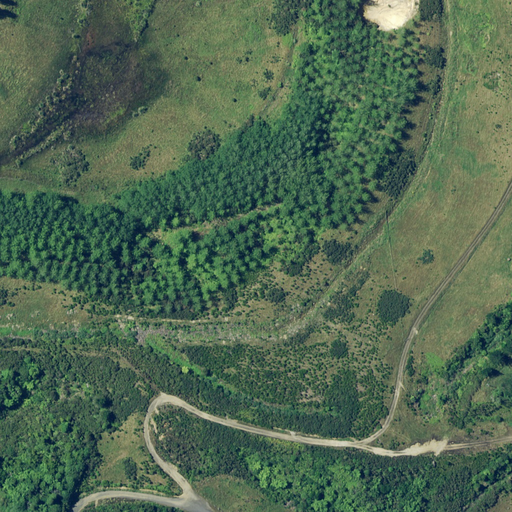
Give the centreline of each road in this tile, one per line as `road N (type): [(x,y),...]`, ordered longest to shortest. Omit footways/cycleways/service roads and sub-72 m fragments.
road 1 (unclassified): [(66,511),(89,497),(188,498),(150,449),(146,426),(158,399),(218,421),(338,445)]
road 2 (track): [(338,445),(367,440),(385,424),(417,312),(511,176)]
